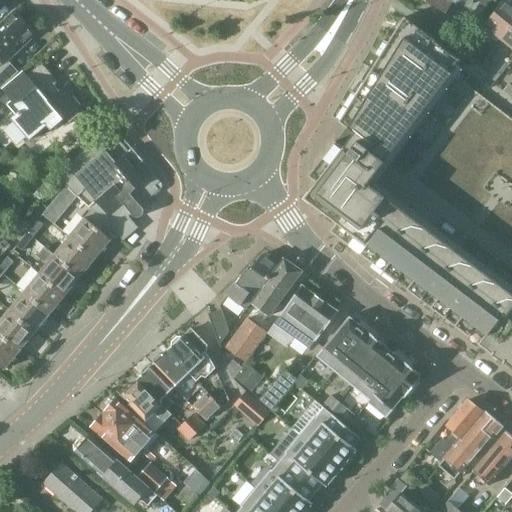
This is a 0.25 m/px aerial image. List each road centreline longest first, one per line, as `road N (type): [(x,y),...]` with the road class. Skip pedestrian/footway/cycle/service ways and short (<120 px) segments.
road 1 (tertiary): [(460,369),(321,259),(262,170)]
road 2 (tertiary): [(18,428),(157,274)]
road 3 (residential): [(460,369),(340,511)]
road 4 (tertiary): [(348,6),(258,90),(236,98)]
road 5 (tertiary): [(270,126),(328,60),(348,6)]
road 6 (tertiary): [(108,31),(187,131)]
road 7 (tertiary): [(207,104),(108,31)]
